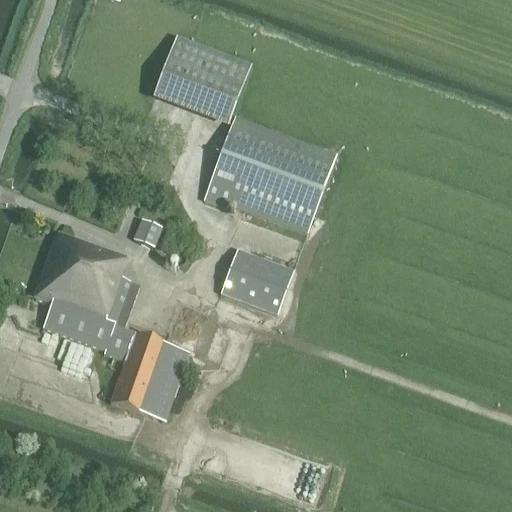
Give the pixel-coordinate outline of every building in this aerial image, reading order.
[(153,100),(225,127),(248,67),(176,40),(153,100)] [(228,208),(307,237),(336,159),(234,121),(204,203),(226,211),(228,208)] [(133,243),(154,251),(162,231),(141,223),(133,243)] [(105,354),(104,358),(112,361),(109,371),(121,375),(110,406),(165,425),(189,357),(134,336),(125,332),(140,288),(120,281),(126,261),(58,238),(35,302),(51,307),(43,332),(105,354)] [(221,297),(277,318),(293,274),(237,253),(221,297)] [(196,328),(201,303),(185,300),(180,325),(196,328)] [(13,322),(24,325),(27,311),(16,309),(13,322)] [(330,454),(329,475),(337,475),(338,454),(330,454)]
